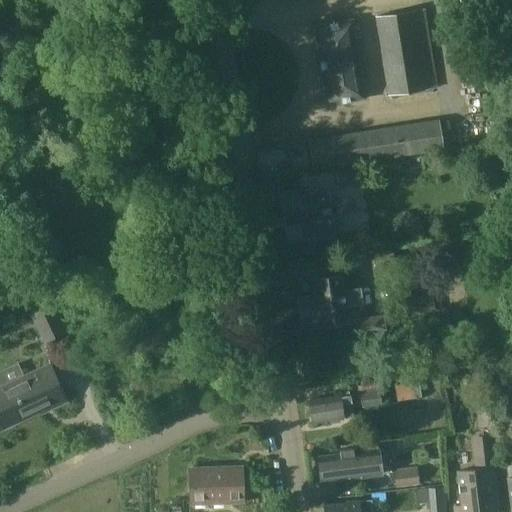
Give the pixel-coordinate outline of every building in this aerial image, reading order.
[(377,18),(389,96),(428,90),(415,12),(377,18)] [(326,106),(364,100),(352,22),(314,28),(326,106)] [(312,170),(443,150),(438,121),(308,141),(312,170)] [(337,186),(362,183),(359,167),(335,171),(337,186)] [(307,237),(333,233),(330,218),(347,215),(345,201),(328,204),(326,188),(282,195),(286,225),(305,222),(307,237)] [(119,258),(135,252),(127,232),(111,238),(106,223),(68,238),(77,262),(115,248),(119,258)] [(373,251),(375,271),(395,269),(393,248),(373,251)] [(303,329),(347,322),(344,307),(361,304),(359,290),(342,293),(340,277),(314,281),(316,297),(298,300),(303,329)] [(432,292),(401,297),(404,315),(435,310),(432,292)] [(46,345),(65,337),(52,307),(33,316),(46,345)] [(361,337),(385,333),(383,317),(359,320),(361,337)] [(51,409),(65,402),(48,367),(0,389),(0,409),(8,426),(41,411),(39,409),(49,404),(51,409)] [(397,401),(420,397),(417,382),(394,386),(397,401)] [(378,391),(359,394),(361,408),(381,405),(378,391)] [(349,396),(348,396),(348,392),(343,393),(344,397),(339,397),(308,401),(312,423),(328,421),(330,424),(339,423),(340,419),(342,419),(342,418),(352,417),(349,396)] [(456,472),(460,511),(486,511),(483,486),(495,484),(490,444),(472,446),(475,470),(456,472)] [(320,483),(354,479),(380,476),(377,447),(338,451),(339,456),(317,458),(320,483)] [(241,469),(189,471),(190,504),(242,503),(241,469)] [(395,490),(419,487),(417,469),(393,472),(395,490)] [(429,490),(430,502),(430,511),(444,511),(443,489),(429,490)] [(323,511),(368,511),(367,501),(345,502),(345,504),(323,506),(323,511)]
